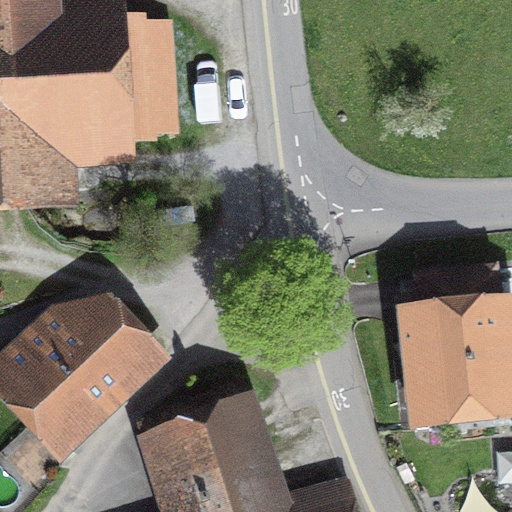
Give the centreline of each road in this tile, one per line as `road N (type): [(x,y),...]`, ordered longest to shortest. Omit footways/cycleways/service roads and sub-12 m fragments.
road 1 (residential): [(308,207),(321,338),(382,511)]
road 2 (tertiary): [(308,207),(282,0)]
road 3 (residential): [(511,200),(308,207)]
